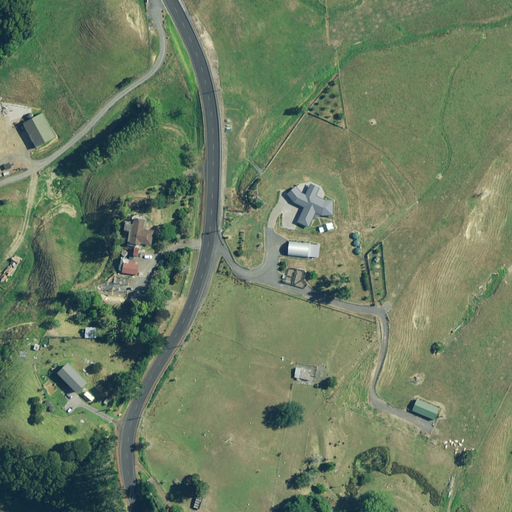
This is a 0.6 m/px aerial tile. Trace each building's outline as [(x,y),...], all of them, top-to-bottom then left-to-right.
[(56,137),(43,113),(24,123),(37,147),(56,137)] [(316,195),(321,187),(312,183),(306,194),(302,192),(297,186),(287,194),(294,202),(304,207),(298,222),(309,227),(314,216),(319,218),(321,215),(334,215),(335,200),(325,200),(316,195)] [(264,204),(260,199),(256,203),(260,208),(264,204)] [(148,221),(136,218),(135,223),(127,222),(125,230),(131,231),(129,242),(142,244),(142,243),(152,245),(155,230),(146,228),(148,221)] [(325,223),(326,230),(335,228),(334,221),(325,223)] [(311,243),(290,241),(289,255),(310,256),(311,243)] [(136,259),(122,257),(120,269),(124,270),(122,275),(137,278),(140,264),(135,263),(136,259)] [(89,382),(70,362),(59,373),(79,393),(89,382)] [(312,368),(297,366),(295,377),(311,379),(312,368)] [(441,408),(419,398),(414,409),(436,419),(441,408)] [(56,408),(50,399),(46,402),(52,411),(56,408)] [(194,485),(188,491),(198,503),(205,497),(194,485)]
